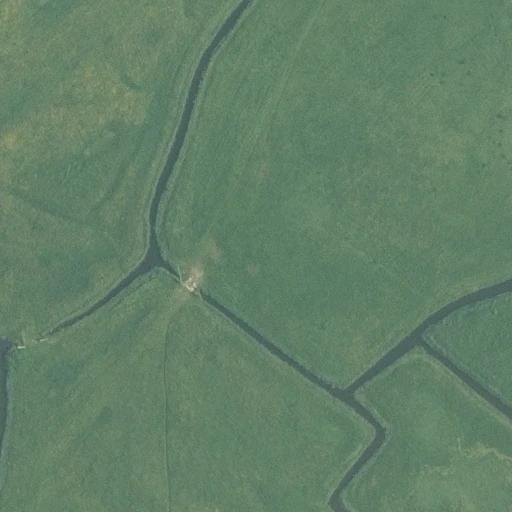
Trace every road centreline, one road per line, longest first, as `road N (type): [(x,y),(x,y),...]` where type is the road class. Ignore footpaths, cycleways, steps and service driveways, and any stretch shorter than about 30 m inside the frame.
road 1 (track): [(52,389),(173,316),(344,0)]
road 2 (track): [(20,511),(41,396),(52,389),(14,309)]
